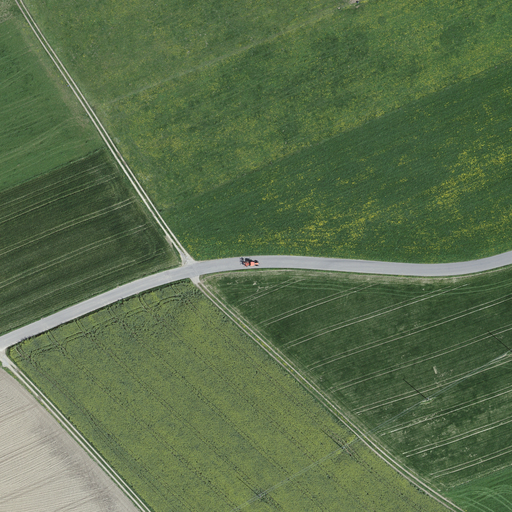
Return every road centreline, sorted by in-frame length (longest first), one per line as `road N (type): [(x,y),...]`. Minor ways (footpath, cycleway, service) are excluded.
road 1 (unclassified): [(0,343),(137,285),(215,264),(451,268),(511,255)]
road 2 (track): [(189,269),(379,445),(471,511)]
road 3 (track): [(195,268),(18,0)]
road 4 (track): [(0,353),(146,511)]
